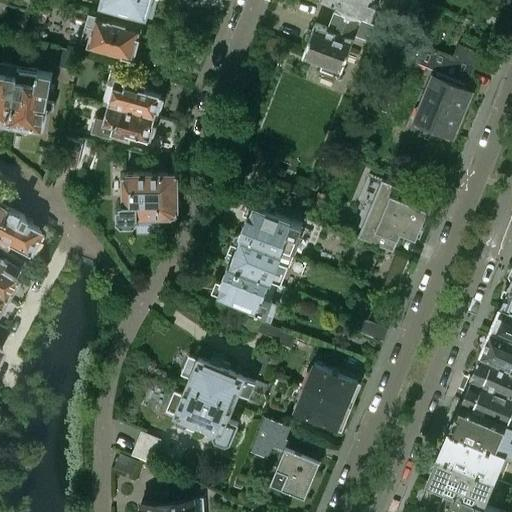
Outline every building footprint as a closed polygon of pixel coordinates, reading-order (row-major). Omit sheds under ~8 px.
[(147,15),(150,0),(102,0),(102,3),(147,15)] [(336,0),(372,14),(377,0),(336,0)] [(511,0),(502,0),(499,10),(511,15),(511,14),(511,0)] [(339,76),(355,36),(374,43),(381,27),(334,9),(328,26),(315,21),(302,53),(322,61),(319,68),(339,76)] [(145,24),(92,10),(84,40),(127,52),(128,56),(132,57),(134,55),(136,55),(136,52),(141,50),(142,49),(138,45),(141,35),(142,35),(145,24)] [(471,89),(466,87),(476,63),(455,55),(423,42),(416,60),(436,68),(418,113),(416,118),(454,133),(471,89)] [(499,58),(460,42),(455,55),(476,63),(494,71),(499,58)] [(75,69),(79,52),(58,46),(54,63),(75,69)] [(0,119),(9,122),(19,66),(3,63),(2,66),(1,74),(0,73),(0,119)] [(49,99),(53,76),(54,72),(19,66),(9,122),(14,122),(13,126),(28,129),(28,125),(43,128),(46,108),(53,109),(55,100),(49,99)] [(162,94),(163,91),(144,86),(146,81),(127,76),(127,74),(111,69),(108,82),(114,84),(109,101),(156,114),(158,108),(162,109),(165,95),(162,94)] [(154,121),(156,114),(109,101),(104,116),(94,113),(89,130),(109,135),(110,132),(130,138),(131,132),(150,137),(150,135),(154,136),(158,122),(154,121)] [(78,167),(83,140),(65,136),(59,164),(65,165),(78,167)] [(139,222),(139,230),(160,230),(160,215),(173,214),(179,209),(178,171),(166,171),(165,160),(134,160),(134,172),(124,172),(125,201),(122,201),(118,206),(118,218),(122,222),(139,222)] [(380,179),(357,235),(392,249),(400,231),(415,237),(427,208),(416,204),(420,195),(380,179)] [(0,201),(0,241),(5,245),(8,241),(27,252),(28,249),(32,251),(38,239),(34,238),(40,227),(22,218),(24,214),(0,201)] [(291,254),(303,225),(276,214),(277,213),(254,204),(249,215),(247,214),(240,234),(242,234),(283,251),(291,254)] [(278,262),(283,251),(242,234),(230,263),(282,284),(288,266),(278,262)] [(395,252),(391,263),(403,268),(408,257),(395,252)] [(19,270),(0,258),(0,292),(4,294),(7,290),(10,292),(17,281),(13,279),(19,270)] [(282,284),(230,263),(228,263),(221,282),(223,283),(219,294),(233,299),(232,301),(240,304),(241,302),(252,307),(250,312),(272,321),(278,304),(274,303),(282,284)] [(386,274),(382,286),(394,291),(399,279),(386,274)] [(511,307),(511,279),(511,280),(502,303),(511,307)] [(511,307),(502,303),(492,327),(511,335),(511,307)] [(388,326),(361,315),(357,326),(383,336),(388,326)] [(288,331),(264,323),(261,331),(285,340),(288,331)] [(511,335),(492,327),(482,351),(511,363),(511,335)] [(293,347),(297,335),(288,331),(285,340),(283,343),(293,347)] [(257,377),(259,371),(266,374),(273,355),(255,348),(245,374),(220,364),(223,357),(213,353),(210,360),(199,355),(198,357),(189,352),(181,371),(191,375),(188,382),(235,402),(240,389),(249,392),(251,387),(264,393),(268,382),(257,377)] [(511,363),(482,351),(472,376),(511,391),(511,363)] [(314,360),(311,367),(313,367),(306,384),(348,402),(358,378),(338,369),(337,368),(337,367),(336,367),(335,366),(334,366),(333,366),(332,367),(314,360)] [(511,391),(472,376),(462,399),(510,418),(511,418),(511,391)] [(229,417),(235,402),(188,382),(184,392),(175,388),(166,407),(175,411),(175,412),(176,418),(185,422),(185,423),(193,427),(197,420),(206,424),(204,429),(214,432),(215,437),(225,441),(229,440),(237,421),(229,417)] [(348,402),(306,384),(300,398),(299,398),(295,406),(313,414),(314,415),(315,416),(316,416),(317,416),(339,425),(348,402)] [(511,433),(511,431),(511,418),(510,418),(462,399),(462,400),(461,400),(450,425),(507,447),(511,449),(511,448),(511,433)] [(320,458),(287,445),(290,439),(285,437),(290,426),(264,415),(259,427),(251,449),(267,455),(268,452),(273,444),(283,448),(276,466),(280,468),(274,483),(305,495),(320,458)] [(450,425),(439,452),(495,475),(507,447),(450,425)] [(154,459),(163,436),(143,427),(133,451),(154,459)] [(133,474),(139,459),(120,451),(114,466),(133,474)] [(439,452),(428,479),(447,487),(484,501),(495,475),(439,452)] [(508,511),(509,511),(502,509),(484,501),(447,487),(439,505),(447,508),(445,511),(508,511)] [(195,511),(195,497),(182,497),(181,489),(156,490),(156,498),(144,498),(144,511),(195,511)]
